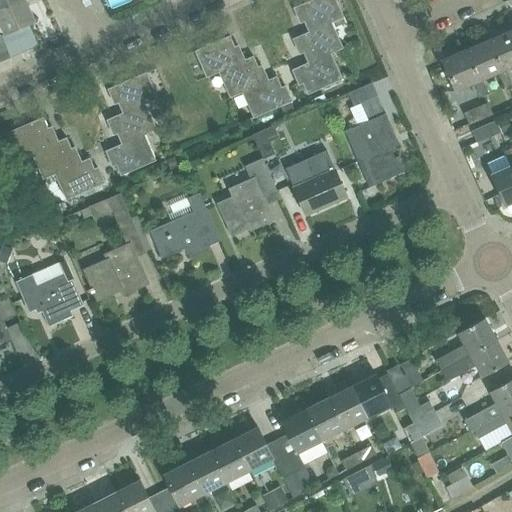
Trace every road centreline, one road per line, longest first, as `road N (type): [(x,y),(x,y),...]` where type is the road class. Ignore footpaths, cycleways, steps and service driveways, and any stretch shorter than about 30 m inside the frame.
road 1 (residential): [(0,490),(495,264)]
road 2 (residential): [(0,389),(458,187)]
road 3 (residential): [(458,187),(393,32)]
road 4 (residential): [(98,53),(216,0)]
